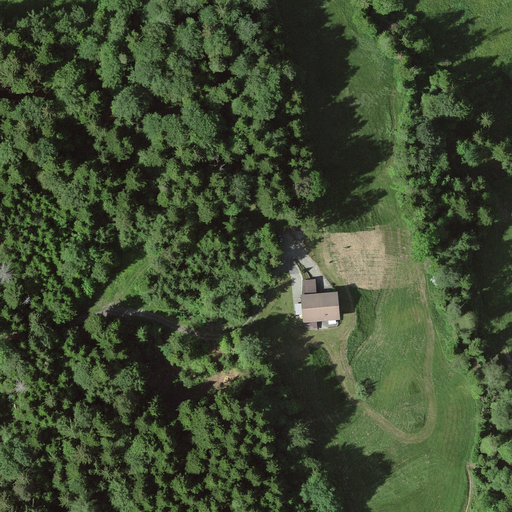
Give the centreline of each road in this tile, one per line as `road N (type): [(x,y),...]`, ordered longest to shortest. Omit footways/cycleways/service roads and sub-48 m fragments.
road 1 (track): [(111,309),(215,337),(246,326),(257,311)]
road 2 (track): [(284,247),(223,128)]
